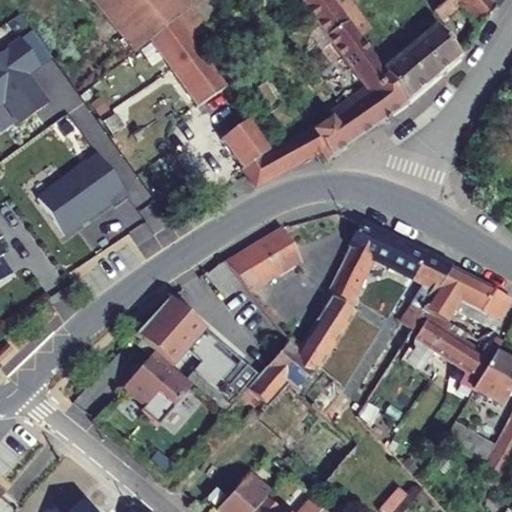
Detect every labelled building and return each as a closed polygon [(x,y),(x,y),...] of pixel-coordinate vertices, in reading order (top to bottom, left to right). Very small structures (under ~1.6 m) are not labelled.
[(198,0),(84,0),(129,55),(145,43),(172,22),(198,0)] [(354,106),(349,109),(367,133),(384,121),(366,98),(385,83),(377,72),(367,58),(366,58),(322,0),(293,0),(360,89),(348,98),(354,106)] [(446,0),(430,14),(438,23),(455,8),(477,29),(482,22),(485,24),(488,21),(485,18),(490,12),(492,13),(501,0),(446,0)] [(221,91),(172,22),(145,43),(193,111),(221,91)] [(455,61),(431,30),(377,72),(385,83),(402,104),(455,61)] [(19,41),(0,53),(0,103),(6,100),(22,123),(46,107),(24,75),(36,67),(19,41)] [(402,104),(385,83),(366,98),(384,121),(404,107),(402,104)] [(348,98),(344,101),(349,109),(354,106),(348,98)] [(344,101),(329,112),(335,120),(349,109),(344,101)] [(348,147),(367,133),(349,109),(335,120),(329,112),(327,118),(328,121),(348,147)] [(328,121),(312,133),(332,159),(348,147),(328,121)] [(269,156),(245,123),(216,144),(237,174),(259,159),(260,160),(269,156)] [(312,133),(269,156),(282,175),(317,155),(323,165),(332,159),(312,133)] [(282,175),(269,156),(260,160),(259,159),(237,174),(236,175),(250,194),(282,175)] [(97,157),(37,200),(63,236),(123,193),(97,157)] [(271,224),(214,259),(232,281),(240,291),(292,258),(271,224)] [(420,259),(356,228),(345,250),(348,252),(322,297),(328,302),(294,356),(284,345),(262,370),(281,389),(332,431),(346,414),(351,420),(363,403),(357,399),(351,405),(314,374),(346,326),(333,317),(339,307),(344,311),(373,264),(407,281),(420,259)] [(0,260),(3,259),(0,254),(0,285),(9,279),(0,265),(0,260)] [(201,267),(219,290),(232,281),(214,259),(201,267)] [(420,259),(407,281),(420,288),(434,266),(420,259)] [(420,288),(408,307),(420,315),(421,313),(447,272),(434,266),(420,288)] [(507,302),(447,272),(421,313),(442,326),(445,321),(455,305),(490,321),(494,324),(507,302)] [(254,380),(165,302),(132,339),(150,356),(169,372),(189,390),(221,418),(254,380)] [(339,307),(333,317),(346,326),(354,317),(344,311),(339,307)] [(408,307),(381,350),(392,358),(420,315),(408,307)] [(445,321),(442,326),(472,343),(488,334),(494,324),(490,321),(484,330),(472,336),(445,321)] [(421,325),(409,344),(472,382),(490,353),(496,343),(483,350),(479,348),(473,357),(442,338),(443,335),(442,332),(440,330),(438,330),(434,330),(432,332),(421,325)] [(511,401),(511,364),(490,353),(472,382),(468,389),(506,411),(511,401)] [(169,372),(150,356),(119,391),(140,410),(137,414),(154,429),(189,390),(169,372)] [(281,389),(262,370),(254,380),(221,418),(217,422),(231,434),(256,407),(262,412),(281,389)] [(256,407),(231,434),(284,480),(288,484),(332,431),(281,389),(262,412),(256,407)] [(511,401),(506,411),(497,427),(511,435),(511,401)] [(486,446),(447,423),(435,442),(474,468),(486,446)] [(511,443),(511,435),(497,427),(486,446),(474,468),(492,478),(511,443)] [(319,511),(320,511),(288,484),(284,480),(276,489),(289,500),(293,496),(297,500),(293,504),(301,511),(319,511)] [(257,511),(269,500),(248,481),(219,511),(257,511)] [(212,494),(204,505),(213,511),(214,511),(223,503),(212,494)] [(293,496),(289,500),(293,504),(297,500),(293,496)]
